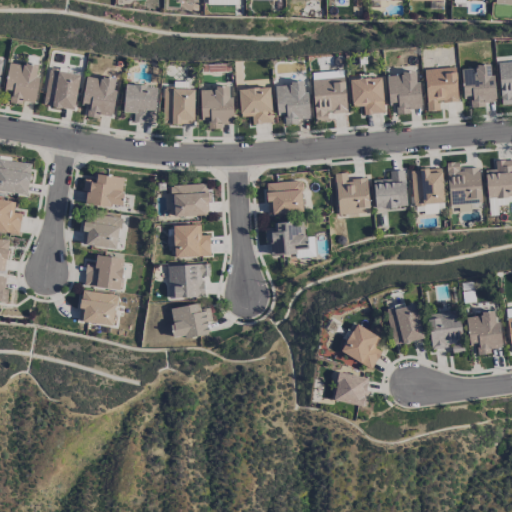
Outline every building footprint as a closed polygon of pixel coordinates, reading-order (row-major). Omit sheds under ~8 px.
[(500,104),(511,103),(511,60),(498,61),(500,104)] [(4,91),(11,92),(10,101),(34,104),(39,66),(8,62),(4,91)] [(462,98),(470,98),(470,107),(485,106),(484,102),(495,101),(493,74),(490,74),(489,65),(460,67),(462,98)] [(424,68),(426,110),(439,110),(439,102),(457,101),(455,67),(424,68)] [(79,73),(48,69),(43,105),(74,109),(79,73)] [(386,74),(388,105),(395,105),(396,114),(410,113),(410,109),(421,108),(419,81),(415,81),(415,72),(386,74)] [(81,105),(88,106),(86,116),(100,118),(100,115),(111,116),(116,79),(85,75),(81,105)] [(314,121),(327,120),(327,113),(346,112),(345,77),(312,79),(314,121)] [(383,113),(382,77),(350,78),(351,106),(363,106),(363,113),(383,113)] [(274,84),(276,115),(283,114),(284,124),(298,123),(297,118),(309,118),(308,91),(304,91),(303,82),(274,84)] [(133,122),(155,123),(156,85),(124,84),(123,112),(133,112),(133,122)] [(200,88),(201,118),(207,118),(208,128),(222,128),(222,124),(232,123),(231,87),(200,88)] [(238,88),(240,116),(251,116),(252,123),(271,123),(270,87),(238,88)] [(194,88),(163,88),(162,123),(193,124),(194,88)] [(0,190),(27,194),(31,164),(0,159),(0,190)] [(486,197),(511,196),(511,159),(494,160),(495,169),(485,169),(486,197)] [(481,202),(479,167),(458,168),(458,162),(446,162),(448,204),(481,202)] [(443,203),(442,168),(411,169),(412,204),(443,203)] [(389,179),(373,179),(374,207),(406,206),(405,170),(388,170),(389,179)] [(337,213),(369,212),(367,178),(347,179),(347,172),(335,173),(337,213)] [(124,176),(96,174),(96,180),(86,179),(83,203),(121,207),(124,176)] [(302,212),(302,181),(266,181),(266,201),(271,201),(271,212),(302,212)] [(208,214),(207,183),(172,184),(173,216),(208,214)] [(21,213),(13,212),(15,201),(0,198),(0,231),(18,234),(21,213)] [(117,248),(121,217),(84,213),(82,231),(86,232),(85,244),(117,248)] [(314,256),(313,236),(304,237),(303,220),(276,222),(276,229),(266,230),(268,255),(295,253),(295,257),(314,256)] [(200,224),(173,225),(174,257),(210,255),(209,234),(200,235),(200,224)] [(0,270),(4,271),(9,240),(0,238),(0,270)] [(83,285),(119,290),(124,258),(95,254),(94,265),(86,264),(83,285)] [(168,297),(204,296),(203,275),(209,275),(209,264),(167,265),(168,297)] [(114,325),(116,293),(81,291),(80,309),(83,309),(82,322),(114,325)] [(391,344),(422,339),(417,303),(386,308),(391,344)] [(208,334),(206,321),(211,320),(210,309),(197,311),(196,304),(169,307),(173,338),(208,334)] [(430,348),(451,346),(452,352),(463,351),(458,310),(426,313),(430,348)] [(501,347),(496,311),(465,315),(469,345),(476,344),(477,354),(492,352),(491,348),(501,347)] [(372,347),(378,336),(355,323),(340,351),(371,368),(380,351),(372,347)] [(365,405),(369,377),(337,372),(333,401),(365,405)]
